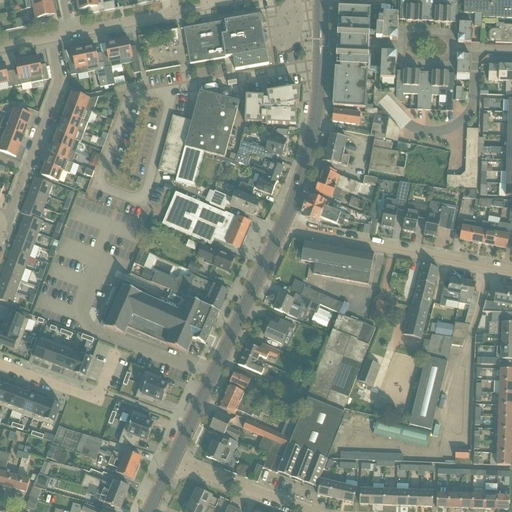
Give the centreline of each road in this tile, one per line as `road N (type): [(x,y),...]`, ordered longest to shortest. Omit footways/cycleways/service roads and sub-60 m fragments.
road 1 (tertiary): [(170,465),(282,225)]
road 2 (residential): [(511,271),(282,225)]
road 3 (tertiary): [(282,225),(317,103),(319,0)]
road 4 (residential): [(5,220),(59,79),(51,38)]
road 5 (unclassified): [(303,511),(170,465)]
